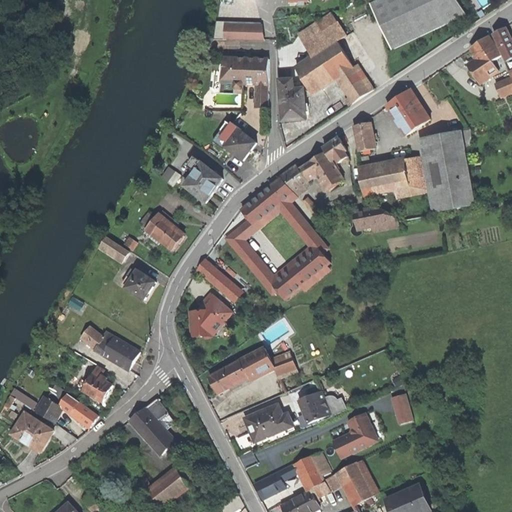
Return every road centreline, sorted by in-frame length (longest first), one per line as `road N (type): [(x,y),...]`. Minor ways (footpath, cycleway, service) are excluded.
road 1 (residential): [(276,170),(228,212),(177,286),(166,323),(179,363)]
road 2 (residential): [(179,363),(78,451),(0,494)]
road 3 (residential): [(511,12),(347,122)]
road 4 (residential): [(179,363),(257,511)]
road 5 (residential): [(276,170),(273,55),(225,49)]
road 6 (track): [(0,103),(78,63),(90,0)]
